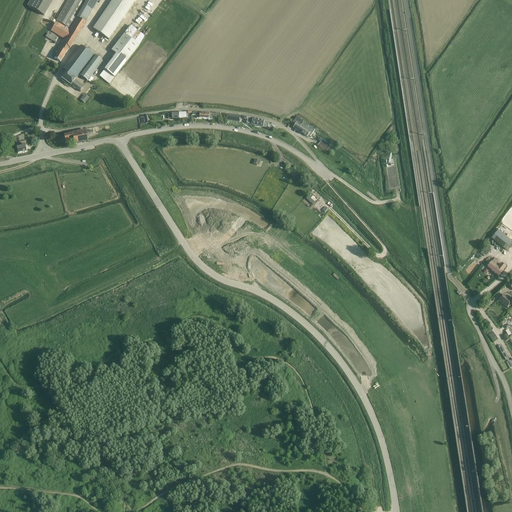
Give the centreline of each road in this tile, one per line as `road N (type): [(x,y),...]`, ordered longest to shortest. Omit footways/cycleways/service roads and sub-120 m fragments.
road 1 (tertiary): [(118,143),(194,259),(224,282),(270,299),(346,371),(374,421),(395,511)]
road 2 (unclassified): [(318,167),(289,130),(242,114),(174,111),(41,130)]
road 3 (track): [(428,289),(385,0)]
road 4 (unclassified): [(318,167),(273,140),(223,127),(160,130),(118,143)]
road 5 (track): [(326,475),(233,464),(137,511)]
road 6 (track): [(373,264),(387,251),(318,167)]
